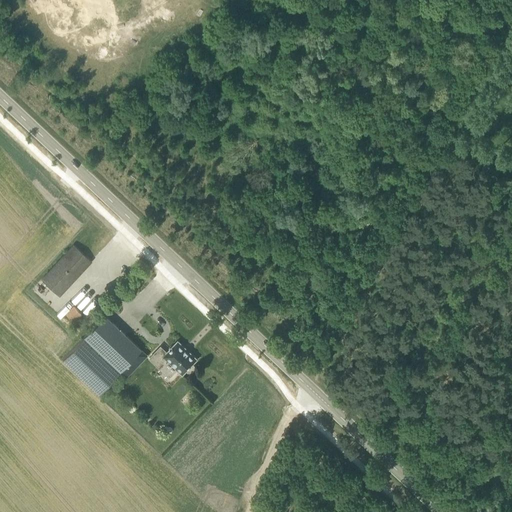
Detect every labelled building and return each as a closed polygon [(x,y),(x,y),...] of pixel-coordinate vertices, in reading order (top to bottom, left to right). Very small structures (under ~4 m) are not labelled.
[(41,279),(59,296),(92,261),(74,244),(41,279)] [(73,306),(65,314),(73,322),(81,315),(73,306)] [(105,314),(98,322),(62,358),(99,393),(141,349),(105,314)] [(149,358),(161,369),(168,361),(182,374),(186,369),(188,371),(190,370),(191,370),(192,368),(193,367),(193,365),(192,364),(196,359),(189,352),(189,351),(185,347),(185,348),(177,341),(172,347),(168,347),(169,350),(166,352),(160,346),(149,358)] [(355,368),(350,363),(345,368),(351,373),(355,368)]
